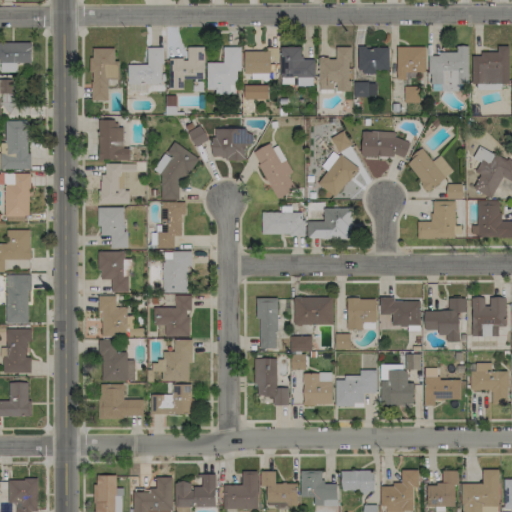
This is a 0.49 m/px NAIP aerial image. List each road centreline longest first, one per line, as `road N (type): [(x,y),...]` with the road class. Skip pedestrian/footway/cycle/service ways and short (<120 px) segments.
road 1 (residential): [(0,16),(511,13)]
road 2 (residential): [(65,445),(511,437)]
road 3 (tertiary): [(68,0),(65,445)]
road 4 (residential): [(224,267),(511,266)]
road 5 (residential): [(224,194),(225,445)]
